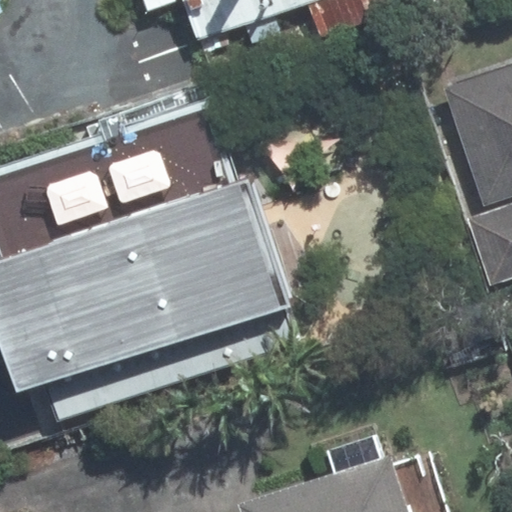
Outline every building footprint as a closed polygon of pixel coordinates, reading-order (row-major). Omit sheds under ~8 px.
[(189,0),(201,33),(295,0),(297,0),(310,38),(383,12),(379,0),(189,0)] [(511,58),(434,84),(472,202),(511,188),(511,58)] [(213,102),(0,175),(0,234),(5,250),(0,252),(0,327),(22,390),(50,380),(64,420),(298,340),(286,304),(299,299),(256,177),(241,182),(213,102)] [(511,199),(458,218),(483,285),(511,274),(511,199)] [(439,314),(452,365),(511,350),(499,298),(439,314)] [(398,511),(372,430),(311,449),(319,473),(228,502),(230,511),(398,511)]
